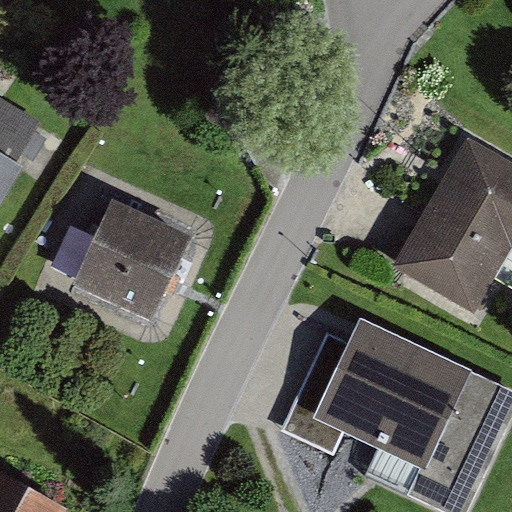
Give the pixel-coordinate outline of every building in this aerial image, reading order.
[(0,221),(56,130),(0,96),(0,221)] [(511,158),(473,136),(398,270),(479,316),(511,257),(511,158)] [(200,239),(121,205),(82,293),(162,328),(200,239)] [(359,343),(334,332),(288,435),(339,458),(350,434),(436,473),(481,374),(368,323),(359,343)] [(79,511),(81,510),(0,468),(0,511),(79,511)]
